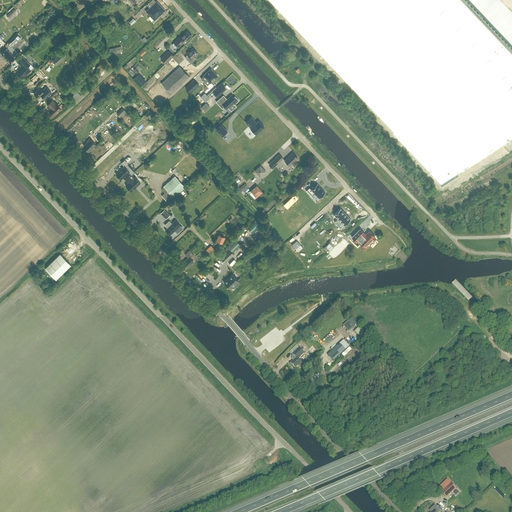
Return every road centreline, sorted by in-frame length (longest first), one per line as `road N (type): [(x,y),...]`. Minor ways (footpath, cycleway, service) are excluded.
road 1 (unclassified): [(397,511),(0,81)]
road 2 (unclassified): [(348,511),(0,145)]
road 3 (unclassified): [(380,222),(170,0)]
road 4 (motorway): [(511,394),(240,511)]
road 5 (motorway): [(281,511),(511,412)]
